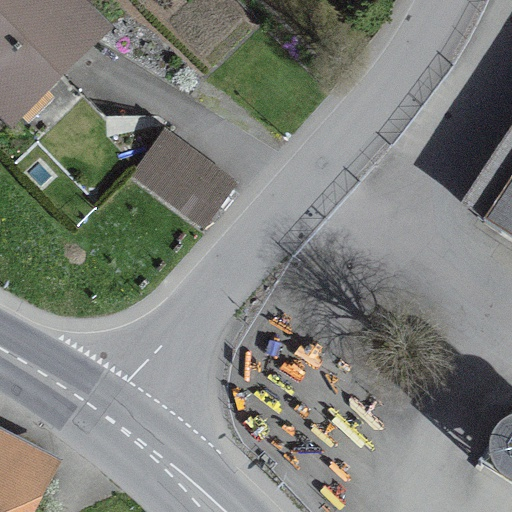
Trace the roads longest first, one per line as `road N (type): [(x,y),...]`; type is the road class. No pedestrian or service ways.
road 1 (residential): [(103,412),(229,281),(386,92),(444,0)]
road 2 (tertiary): [(216,511),(103,412)]
